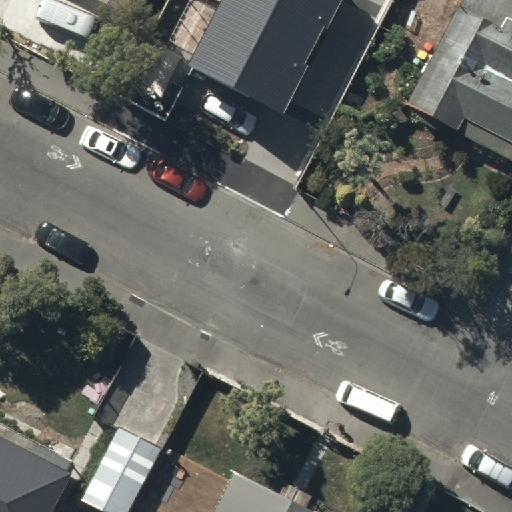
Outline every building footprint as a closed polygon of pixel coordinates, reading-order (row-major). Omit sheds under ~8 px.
[(224,0),(190,67),(281,113),(338,0),(224,0)] [(511,6),(500,0),(479,0),(418,117),(511,166),(511,6)] [(115,511),(151,439),(118,423),(81,499),(108,511),(115,511)] [(38,511),(65,463),(0,429),(0,511),(38,511)] [(316,511),(239,471),(217,511),(316,511)]
